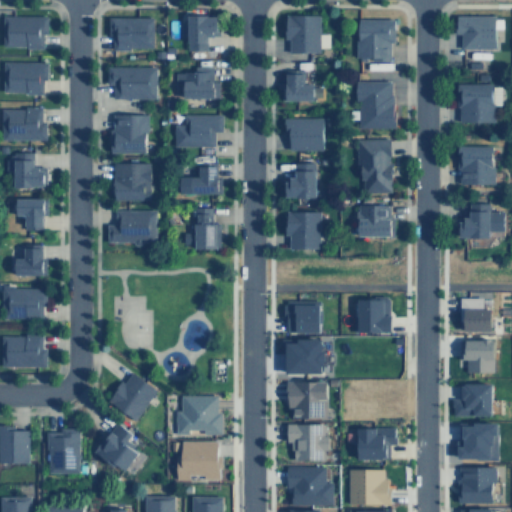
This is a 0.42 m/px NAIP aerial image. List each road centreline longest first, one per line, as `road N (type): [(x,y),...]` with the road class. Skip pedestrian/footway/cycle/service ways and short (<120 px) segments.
road 1 (residential): [(249,0),(247,511)]
road 2 (residential): [(421,0),(421,511)]
road 3 (residential): [(67,385),(76,355),(76,0)]
